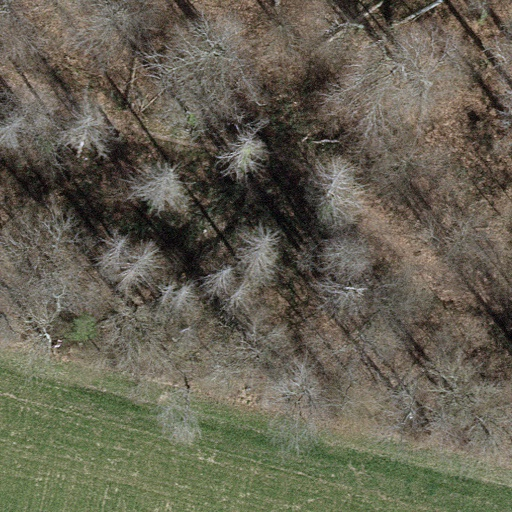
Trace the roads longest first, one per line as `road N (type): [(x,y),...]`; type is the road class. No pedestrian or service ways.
road 1 (track): [(511,288),(430,263),(338,174),(289,152),(167,132),(0,73)]
road 2 (track): [(0,350),(511,492)]
